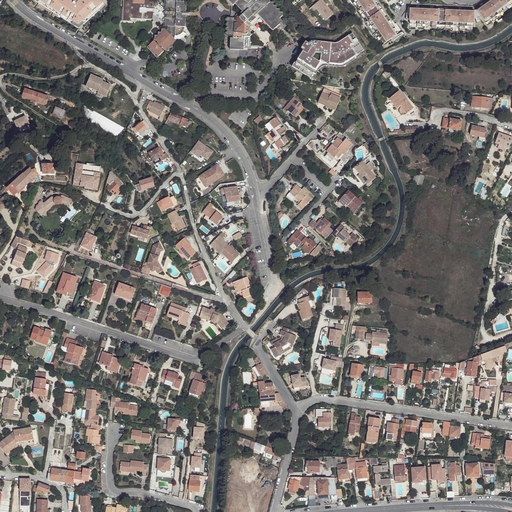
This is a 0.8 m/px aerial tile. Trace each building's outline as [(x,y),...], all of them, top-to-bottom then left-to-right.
[(73,12),(78,18),(76,19),(84,28),(107,7),(102,2),(104,0),(85,0),(84,1),(80,5),(73,12)] [(165,18),(166,10),(163,10),(163,8),(162,5),(158,4),(159,2),(155,0),(123,0),(123,7),(122,20),(131,20),(131,19),(133,19),(133,17),(159,19),(159,17),(165,18)] [(169,0),(169,1),(166,1),(166,10),(165,18),(165,26),(168,27),(168,30),(167,31),(175,39),(175,36),(177,35),(179,35),(181,34),(182,33),(183,31),(184,29),(184,27),(186,27),(186,17),(189,17),(189,13),(186,12),(187,2),(182,2),(182,0),(169,0)] [(257,14),(273,31),(280,24),(283,29),(286,26),(280,18),(282,16),(282,12),(279,12),(279,9),(276,9),(276,6),(273,6),(273,3),(270,2),(269,0),(252,0),(252,1),(251,0),(227,0),(233,6),(235,4),(242,12),(231,11),(231,18),(239,18),(244,24),(248,21),(249,22),(254,17),(257,14)] [(321,0),(320,0),(313,6),(316,9),(325,21),(333,14),(321,0)] [(373,0),(354,0),(384,43),(397,34),(389,23),(373,0)] [(373,0),(389,23),(391,21),(376,0),(373,0)] [(511,0),(489,0),(476,10),(485,22),(511,2),(511,0)] [(474,10),(410,8),(409,23),(473,26),(474,10)] [(244,48),(244,37),(249,37),(252,35),(250,32),(252,30),(250,28),(252,26),(250,24),(249,22),(248,21),(244,24),(239,18),(231,18),(228,18),(225,20),(228,22),(225,25),(228,27),(225,29),(227,32),(225,34),(227,36),(233,36),(233,38),(230,38),(230,48),(244,48)] [(391,21),(389,23),(397,34),(399,33),(394,25),(391,21)] [(394,25),(399,33),(402,31),(396,23),(394,25)] [(162,29),(162,33),(158,32),(158,36),(155,36),(155,39),(155,40),(157,42),(156,43),(154,41),(148,46),(151,49),(150,50),(155,55),(156,54),(158,57),(164,52),(161,49),(163,48),(165,50),(166,51),(169,51),(169,48),(172,48),(173,44),(176,44),(176,41),(176,40),(175,39),(167,31),(165,30),(162,29)] [(187,34),(183,31),(182,33),(181,34),(179,35),(177,35),(175,36),(175,39),(176,40),(179,40),(182,38),(184,36),(187,34)] [(328,67),(328,64),(339,66),(340,66),(341,66),(342,65),(362,52),(351,35),(337,44),(334,45),(312,42),(311,42),(310,43),(309,43),(308,44),(307,44),(305,43),(303,46),(305,48),(303,51),(295,64),(294,63),(292,66),(310,78),(319,63),(323,64),(328,64),(327,67),(328,67)] [(90,74),(85,86),(98,91),(97,93),(105,97),(110,85),(102,81),(103,79),(90,74)] [(24,88),(21,97),(30,100),(35,101),(45,105),(48,96),(24,88)] [(405,115),(408,112),(408,113),(413,109),(399,91),(389,99),(397,109),(402,105),(403,106),(400,109),(399,110),(399,112),(400,114),(401,115),(402,115),(403,115),(405,115)] [(322,93),(319,100),(336,108),(340,98),(331,94),(330,97),(322,93)] [(471,107),(486,109),(486,108),(490,108),(490,109),(491,109),(492,101),(487,100),(487,98),(472,96),(471,107)] [(294,97),(283,110),(287,113),(288,111),(294,117),(299,111),(298,110),(300,107),(303,105),(294,97)] [(319,100),(318,103),(326,107),(325,108),(331,110),(331,109),(335,111),(336,108),(319,100)] [(147,106),(147,107),(151,109),(149,111),(160,117),(163,112),(165,107),(161,105),(157,103),(154,102),(154,103),(150,101),(147,106)] [(125,128),(84,105),(84,120),(116,138),(125,128)] [(55,107),(52,114),(61,118),(64,111),(55,107)] [(171,113),(164,125),(168,126),(170,121),(187,127),(190,128),(192,122),(189,121),(190,120),(177,116),(177,115),(171,113)] [(26,116),(15,121),(17,127),(12,129),(16,137),(21,134),(18,129),(30,124),(26,116)] [(259,116),(253,121),(257,125),(263,120),(259,116)] [(270,132),(266,135),(271,141),(273,139),(275,142),(276,142),(281,147),(288,142),(284,136),(282,138),(279,135),(286,130),(283,127),(281,128),(279,126),(280,125),(275,118),(269,122),(270,123),(265,125),(270,132)] [(461,121),(444,118),(442,127),(449,129),(460,130),(461,121)] [(135,128),(140,135),(149,127),(144,120),(135,128)] [(485,133),(486,129),(472,126),(470,135),(479,137),(484,138),(485,133)] [(140,135),(143,137),(151,130),(149,127),(140,135)] [(487,133),(485,133),(484,138),(479,137),(478,140),(485,142),(487,133)] [(508,150),(511,138),(511,137),(499,133),(495,146),(508,150)] [(326,152),(338,138),(336,136),(324,150),(326,152)] [(332,160),(336,156),(340,151),(343,154),(344,155),(353,144),(346,138),(343,142),(338,138),(326,152),(328,153),(326,155),(332,160)] [(198,141),(191,151),(199,157),(200,155),(207,159),(213,152),(198,141)] [(367,142),(363,144),(367,151),(371,148),(367,142)] [(153,144),(146,149),(153,161),(164,156),(163,155),(159,147),(157,149),(153,144)] [(164,156),(153,161),(155,165),(168,158),(166,154),(163,155),(164,156)] [(364,185),(366,183),(367,184),(376,178),(363,161),(354,168),(359,174),(357,176),(364,185)] [(76,162),(73,184),(84,186),(88,187),(88,189),(97,190),(101,167),(76,162)] [(42,165),(42,173),(53,173),(53,169),(55,168),(55,164),(52,164),(42,165)] [(217,165),(201,176),(207,185),(223,175),(217,165)] [(497,166),(494,170),(499,174),(502,170),(497,166)] [(6,188),(14,196),(18,192),(30,182),(29,180),(34,176),(31,170),(30,167),(23,173),(10,184),(6,188)] [(118,188),(119,187),(121,185),(122,184),(117,179),(116,178),(110,172),(106,183),(110,186),(107,188),(112,194),(115,196),(121,191),(118,188)] [(424,176),(415,174),(413,183),(421,186),(424,176)] [(207,185),(201,176),(199,177),(205,187),(207,185)] [(140,185),(141,190),(154,187),(151,178),(139,182),(140,185)] [(297,185),(290,192),(295,197),(297,195),(302,200),(301,202),(297,206),(302,210),(311,199),(311,198),(307,195),(309,193),(304,188),(302,190),(297,185)] [(237,187),(224,189),(225,194),(227,202),(231,202),(232,206),(241,204),(240,201),(241,200),(237,187)] [(217,193),(214,190),(209,194),(213,198),(217,193)] [(286,197),(291,202),(295,197),(290,192),(286,197)] [(339,199),(335,203),(344,210),(347,206),(350,209),(350,210),(354,213),(365,200),(360,196),(358,199),(350,192),(346,196),(345,194),(340,200),(339,199)] [(52,197),(44,203),(42,201),(38,204),(39,204),(36,206),(35,209),(40,216),(45,212),(55,204),(56,205),(58,205),(59,204),(68,208),(72,200),(61,195),(60,198),(58,197),(57,197),(55,197),(55,198),(54,199),(52,197)] [(170,198),(169,197),(160,201),(163,206),(159,207),(161,212),(174,206),(170,198)] [(217,226),(223,218),(211,208),(213,206),(210,203),(202,212),(206,215),(209,218),(211,219),(210,220),(217,226)] [(179,217),(176,211),(167,215),(172,224),(174,223),(178,231),(186,227),(182,219),(180,219),(179,217)] [(324,218),(322,221),(329,228),(332,224),(324,218)] [(313,220),(310,224),(310,226),(313,229),(314,227),(326,238),(333,231),(329,228),(322,221),(320,219),(317,223),(313,220)] [(341,224),(332,235),(336,238),(337,236),(345,242),(351,246),(358,238),(352,234),(350,236),(343,230),(345,228),(341,224)] [(143,230),(133,226),(131,234),(148,239),(151,228),(144,225),(143,230)] [(297,230),(287,241),(292,245),(293,243),(298,247),(302,242),(304,244),(302,247),(309,254),(317,245),(310,239),(308,240),(297,230)] [(240,232),(233,236),(235,240),(242,237),(240,232)] [(86,234),(81,246),(90,250),(95,238),(86,234)] [(219,236),(210,245),(220,254),(221,253),(228,246),(222,239),(219,236)] [(16,237),(10,246),(15,249),(17,243),(19,244),(19,243),(21,238),(16,237)] [(188,260),(196,253),(183,239),(176,246),(180,250),(182,253),(188,260)] [(150,271),(151,270),(152,272),(156,270),(160,268),(157,263),(158,261),(160,252),(164,250),(160,243),(153,246),(148,263),(149,265),(145,266),(143,268),(141,273),(149,275),(150,271)] [(21,263),(22,264),(26,254),(25,254),(27,249),(19,245),(11,264),(17,267),(19,262),(21,263)] [(232,263),(239,255),(229,245),(228,246),(221,253),(232,263)] [(88,255),(90,250),(81,246),(79,252),(88,255)] [(207,279),(200,265),(198,262),(192,265),(194,268),(191,270),(197,284),(207,279)] [(41,272),(45,276),(51,269),(48,267),(46,266),(41,272)] [(77,278),(63,273),(58,288),(59,288),(58,291),(63,292),(63,291),(71,294),(75,283),(77,278)] [(235,282),(239,292),(242,291),(243,293),(246,302),(254,299),(250,288),(251,288),(247,277),(235,282)] [(89,298),(99,302),(105,286),(94,282),(89,298)] [(78,284),(75,283),(71,294),(63,291),(63,292),(58,291),(59,288),(58,288),(56,292),(73,298),(78,284)] [(132,299),(135,289),(119,283),(115,295),(120,297),(121,295),(132,299)] [(169,296),(172,288),(164,285),(161,294),(169,296)] [(337,306),(342,306),(342,310),(350,311),(350,302),(345,302),(346,289),(333,289),(333,298),(337,298),(337,306)] [(371,293),(358,293),(358,301),(364,301),(364,303),(371,303),(371,293)] [(301,311),(299,311),(302,320),(314,316),(308,301),(311,300),(310,296),(298,300),(300,303),(298,304),(301,311)] [(167,315),(172,317),(173,315),(180,318),(179,320),(178,321),(184,324),(188,314),(185,312),(187,309),(171,303),(167,315)] [(144,321),(152,324),(157,309),(142,304),(140,304),(136,316),(145,319),(144,321)] [(211,321),(216,323),(216,322),(216,321),(219,324),(219,325),(222,329),(229,324),(221,314),(215,312),(210,310),(203,307),(201,314),(208,317),(208,318),(212,319),(211,321)] [(184,324),(178,321),(178,323),(186,326),(190,314),(188,314),(184,324)] [(330,346),(340,347),(342,331),(343,331),(344,326),(336,324),(335,329),(333,328),(333,330),(331,330),(329,341),(333,341),(333,343),(331,342),(330,346)] [(365,327),(357,326),(355,339),(362,340),(363,336),(364,336),(365,332),(363,332),(363,331),(365,331),(365,327)] [(48,345),(52,332),(52,331),(46,329),(45,331),(40,330),(40,329),(34,327),(30,339),(36,341),(36,342),(47,346),(48,345)] [(282,331),(281,330),(279,335),(285,337),(283,341),(279,343),(278,342),(277,342),(275,339),(270,343),(272,346),(274,345),(275,347),(271,350),(275,358),(280,355),(279,353),(284,351),(282,347),(287,344),(287,343),(291,344),(293,345),(296,336),(290,334),(282,331)] [(387,344),(388,334),(387,334),(387,331),(380,330),(380,333),(380,330),(377,330),(377,333),(372,332),(372,335),(366,334),(366,340),(372,341),(372,343),(380,344),(387,344)] [(79,354),(81,347),(76,345),(71,344),(72,340),(67,339),(63,350),(64,352),(67,353),(65,362),(77,366),(81,354),(79,354)] [(279,353),(280,355),(291,348),(293,345),(291,344),(290,347),(279,353)] [(480,355),(479,362),(485,360),(486,363),(487,364),(485,365),(487,370),(494,367),(492,363),(491,359),(496,357),(503,354),(503,353),(507,351),(506,350),(508,349),(509,344),(505,345),(505,346),(480,355)] [(108,366),(106,370),(114,372),(117,364),(119,365),(120,365),(122,360),(111,356),(111,355),(103,352),(99,363),(108,366)] [(0,359),(0,369),(11,371),(13,357),(5,355),(4,360),(0,359)] [(480,355),(474,358),(474,362),(468,362),(467,369),(466,368),(465,374),(467,374),(466,376),(476,377),(477,365),(479,366),(479,362),(480,355)] [(341,367),(342,359),(332,356),(331,361),(324,359),(322,368),(335,371),(336,366),(341,367)] [(258,382),(260,392),(275,390),(273,383),(265,384),(264,378),(268,376),(257,357),(255,358),(256,359),(254,360),(257,366),(255,366),(261,376),(258,378),(259,382),(258,382)] [(148,373),(149,369),(143,367),(144,365),(143,365),(142,366),(135,364),(132,374),(133,374),(130,383),(145,388),(147,382),(145,381),(148,373)] [(352,364),(351,375),(357,376),(362,377),(364,366),(352,364)] [(379,365),(375,364),(374,367),(370,366),(368,379),(373,379),(377,377),(387,379),(388,369),(379,368),(379,365)] [(395,384),(402,385),(404,365),(398,365),(398,366),(389,365),(389,368),(392,368),(392,376),(389,376),(389,380),(395,381),(395,384)] [(450,369),(444,368),(443,373),(442,377),(444,377),(445,374),(451,375),(450,378),(456,379),(457,370),(454,369),(454,367),(451,366),(450,369)] [(418,372),(413,371),(411,383),(420,385),(422,368),(419,367),(418,372)] [(178,377),(179,375),(164,370),(162,378),(166,379),(166,380),(173,383),(172,387),(179,389),(183,379),(178,377)] [(431,372),(427,371),(426,381),(431,382),(431,379),(439,380),(440,371),(431,370),(431,372)] [(36,378),(33,394),(45,396),(46,390),(45,390),(46,380),(45,379),(46,373),(34,371),(33,378),(36,378)] [(202,375),(196,373),(189,393),(198,396),(202,397),(206,384),(202,383),(200,382),(201,379),(202,375)] [(301,387),(307,385),(305,378),(300,378),(300,375),(291,376),(293,386),(300,384),(301,387)] [(480,386),(476,386),(475,389),(474,397),(480,398),(480,399),(485,400),(489,400),(490,391),(496,392),(496,386),(485,386),(484,389),(481,389),(480,393),(479,391),(480,386)] [(87,401),(86,408),(96,410),(97,401),(95,400),(95,396),(96,390),(87,389),(85,401),(87,401)] [(275,390),(260,392),(261,402),(270,401),(276,401),(279,402),(281,407),(285,409),(288,408),(277,390),(275,390)] [(62,411),(71,412),(71,410),(70,410),(71,405),(72,405),(74,394),(65,393),(62,411)] [(2,418),(18,421),(19,416),(13,415),(16,399),(5,398),(2,418)] [(115,408),(114,413),(118,413),(118,411),(128,412),(128,414),(137,415),(138,406),(129,405),(129,403),(119,402),(120,398),(116,398),(115,408)] [(98,425),(99,416),(95,416),(96,410),(86,408),(86,410),(84,424),(91,425),(91,429),(99,430),(100,431),(101,426),(98,425)] [(326,409),(316,410),(316,418),(318,418),(318,427),(332,427),(331,409),(326,409)] [(356,413),(352,413),(348,435),(354,435),(355,432),(359,433),(361,417),(355,417),(356,413)] [(366,437),(378,439),(380,419),(369,417),(366,437)] [(177,420),(168,419),(167,430),(176,431),(176,424),(180,424),(180,418),(177,418),(177,420)] [(402,428),(401,435),(404,435),(405,431),(411,432),(416,433),(417,422),(404,419),(402,428)] [(392,423),(388,423),(387,431),(386,440),(396,442),(399,424),(392,423)] [(432,424),(421,423),(419,438),(423,439),(423,437),(431,438),(432,425),(432,424)] [(460,428),(451,427),(449,436),(450,436),(449,439),(454,440),(455,437),(459,437),(460,428)] [(0,442),(0,446),(6,454),(17,446),(16,442),(33,439),(32,428),(14,431),(14,432),(15,436),(13,437),(11,435),(0,442)] [(99,444),(100,437),(99,437),(100,435),(98,434),(99,430),(91,429),(87,429),(86,436),(88,436),(87,443),(99,444)] [(142,431),(132,430),(131,439),(136,440),(140,440),(140,443),(149,444),(150,435),(142,434),(142,431)] [(165,434),(156,433),(155,438),(160,438),(158,455),(166,455),(167,447),(172,448),(172,440),(166,439),(166,438),(164,438),(165,434)] [(482,434),(473,433),(471,445),(475,446),(489,448),(491,438),(484,437),(482,436),(482,434)] [(265,446),(236,436),(235,438),(235,440),(233,439),(232,444),(240,446),(240,444),(246,445),(246,446),(250,447),(249,449),(254,451),(253,452),(259,454),(260,451),(263,452),(264,450),(265,446)] [(275,443),(268,440),(266,447),(273,449),(275,443)] [(408,446),(400,444),(398,455),(404,456),(408,446)] [(134,446),(124,445),(123,452),(133,453),(134,450),(134,446)] [(266,447),(265,446),(264,450),(268,452),(267,453),(274,456),(273,459),(276,460),(278,454),(283,457),(284,453),(279,451),(273,449),(266,447)] [(345,459),(345,457),(332,457),(333,468),(337,467),(338,480),(350,479),(349,470),(352,470),(352,469),(351,462),(347,463),(347,464),(337,465),(337,460),(344,459),(345,459)] [(355,458),(351,459),(351,462),(352,469),(356,469),(357,479),(367,478),(366,462),(355,463),(355,458)] [(377,458),(369,458),(369,460),(370,465),(375,465),(376,467),(373,467),(374,473),(376,473),(376,475),(375,475),(376,485),(381,485),(381,486),(391,485),(391,479),(381,480),(380,474),(378,474),(378,473),(388,472),(387,463),(382,464),(382,466),(378,467),(377,458)] [(171,460),(158,459),(158,462),(157,462),(157,465),(158,465),(157,470),(161,471),(161,472),(162,473),(164,473),(166,472),(166,471),(170,471),(171,460)] [(121,462),(120,471),(121,471),(129,472),(129,470),(135,471),(143,472),(142,476),(146,476),(147,465),(144,464),(144,462),(131,460),(130,463),(121,462)] [(450,479),(455,478),(454,473),(460,473),(459,466),(458,466),(458,465),(456,465),(455,463),(449,463),(449,460),(445,460),(445,469),(449,469),(450,479)] [(246,464),(244,475),(250,476),(250,474),(257,474),(258,465),(258,464),(253,463),(252,465),(251,464),(251,462),(247,461),(246,464)] [(307,472),(320,473),(320,462),(307,461),(307,467),(307,472)] [(481,463),(482,474),(491,474),(491,470),(495,470),(495,464),(481,463)] [(466,464),(467,477),(479,477),(479,464),(466,464)] [(436,468),(430,468),(430,475),(431,475),(431,478),(436,478),(436,474),(444,474),(445,474),(444,467),(443,468),(443,465),(436,465),(436,468)] [(394,466),(395,481),(399,481),(399,483),(402,483),(401,481),(407,481),(407,476),(405,476),(405,466),(394,466)] [(422,481),(426,480),(425,467),(411,468),(412,481),(422,481)] [(47,480),(60,482),(62,470),(49,468),(47,480)] [(75,472),(73,483),(81,483),(81,480),(89,481),(90,469),(83,468),(83,469),(78,468),(78,472),(75,472)] [(75,472),(67,471),(66,482),(73,483),(75,472)] [(310,477),(291,477),(288,489),(289,489),(288,493),(295,494),(296,491),(297,492),(300,480),(301,480),(301,485),(302,485),(305,485),(306,486),(306,487),(306,492),(309,492),(310,477)] [(315,477),(310,477),(309,492),(309,495),(315,495),(314,481),(316,481),(317,490),(318,490),(319,495),(328,494),(328,496),(337,495),(335,478),(331,478),(315,477)] [(30,479),(20,479),(20,491),(30,491),(30,479)] [(199,492),(200,482),(190,480),(189,491),(199,492)] [(50,487),(39,483),(38,486),(35,485),(33,491),(39,493),(40,490),(48,493),(50,487)] [(80,496),(80,505),(82,505),(81,511),(91,511),(91,505),(89,505),(89,500),(90,496),(92,496),(92,493),(85,492),(85,496),(84,496),(80,496)] [(47,511),(48,500),(38,500),(36,511),(47,511)]
